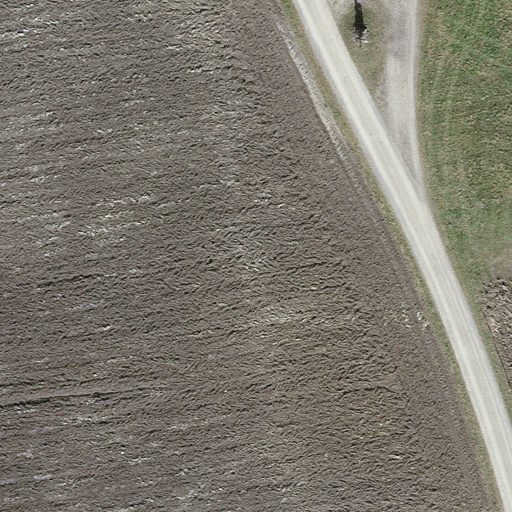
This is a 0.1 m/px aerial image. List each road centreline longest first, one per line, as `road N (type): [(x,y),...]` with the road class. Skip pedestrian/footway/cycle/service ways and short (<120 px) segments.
road 1 (track): [(404,188),(511,476)]
road 2 (track): [(305,0),(404,188)]
road 3 (track): [(404,188),(408,0)]
